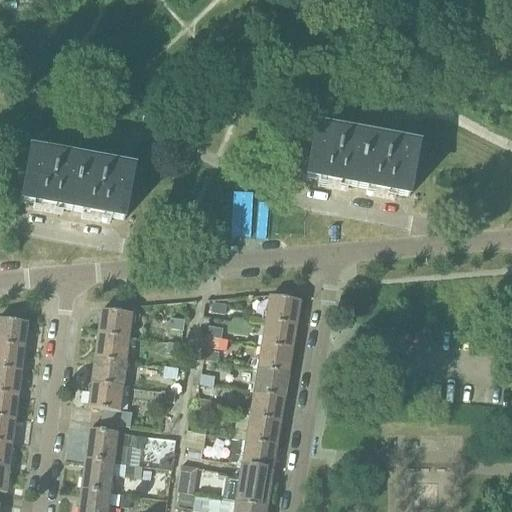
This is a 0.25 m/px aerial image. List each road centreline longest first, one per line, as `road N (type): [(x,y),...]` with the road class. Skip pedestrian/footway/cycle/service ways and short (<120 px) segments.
road 1 (residential): [(68,276),(334,252)]
road 2 (residential): [(293,511),(334,252)]
road 3 (residential): [(38,511),(68,276)]
road 4 (residential): [(334,252),(511,239)]
